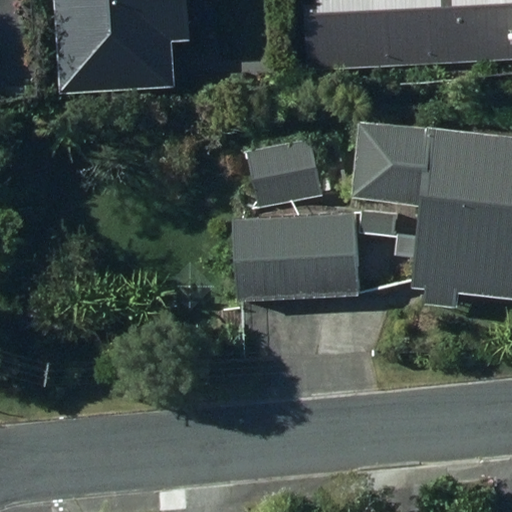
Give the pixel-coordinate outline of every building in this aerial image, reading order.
[(222,40),(220,0),(52,0),(57,96),(184,89),(181,43),(222,40)] [(511,0),(298,0),(303,70),(511,56),(511,0)] [(511,140),(338,122),(330,197),(406,205),(397,289),(511,300),(511,140)] [(297,138),(236,151),(249,210),(310,196),(297,138)] [(341,213),(215,220),(220,302),(346,295),(341,213)]
